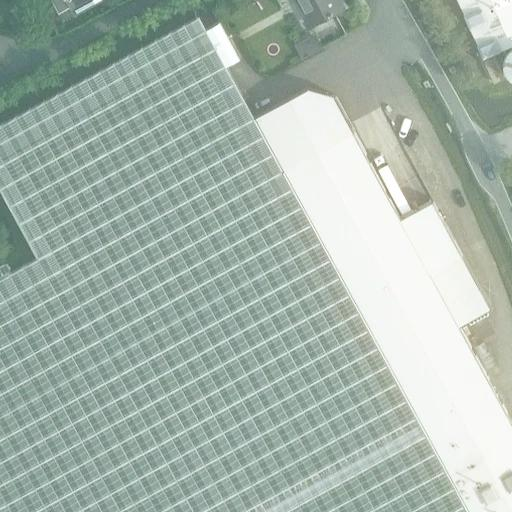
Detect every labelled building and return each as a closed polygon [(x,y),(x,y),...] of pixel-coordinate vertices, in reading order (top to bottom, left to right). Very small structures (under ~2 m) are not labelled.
[(50,0),(58,13),(70,6),(71,7),(84,0),(50,0)] [(297,0),(312,25),(344,8),(339,0),(297,0)] [(511,0),(457,0),(483,58),(511,45),(511,0)] [(468,511),(282,170),(226,66),(205,28),(200,18),(43,103),(0,126),(0,190),(37,257),(0,277),(0,511),(468,511)] [(219,21),(205,28),(226,66),(239,58),(219,21)] [(494,55),(483,61),(493,84),(505,79),(494,55)] [(307,88),(253,116),(282,170),(391,369),(468,511),(504,511),(511,508),(511,423),(483,369),(461,326),(488,312),(440,216),(439,215),(432,201),(401,217),(354,131),(335,95),(307,88)]
